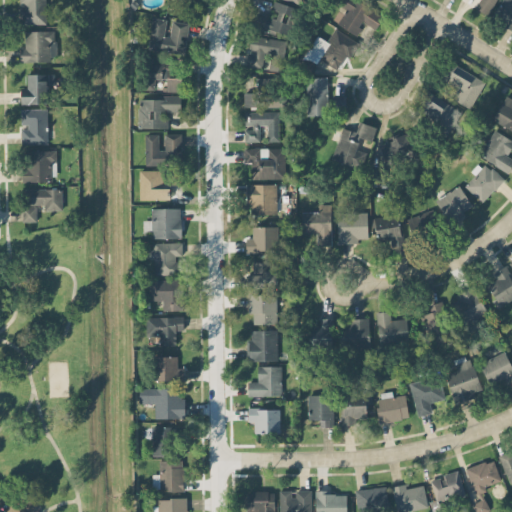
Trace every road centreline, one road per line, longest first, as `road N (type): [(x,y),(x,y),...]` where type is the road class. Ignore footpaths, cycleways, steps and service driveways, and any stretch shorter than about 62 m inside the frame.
road 1 (residential): [(222,511),(217,198),(227,0)]
road 2 (residential): [(511,415),(412,452),(222,459)]
road 3 (residential): [(439,23),(396,97),(374,105),(364,85),(413,7)]
road 4 (residential): [(511,221),(466,254),(343,277)]
